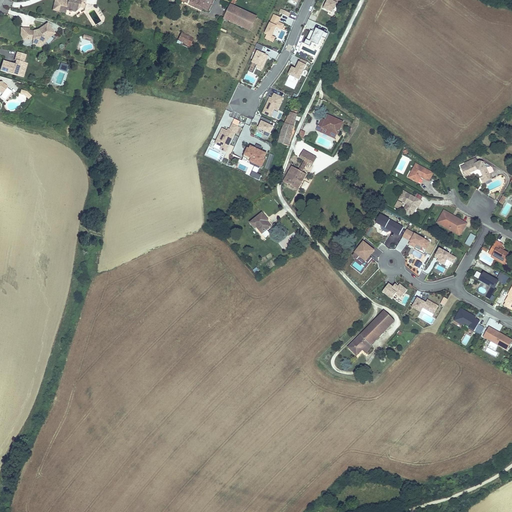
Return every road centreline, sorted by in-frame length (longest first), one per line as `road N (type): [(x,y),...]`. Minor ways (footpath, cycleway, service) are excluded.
road 1 (residential): [(360,0),(297,129),(279,186),(361,293),(400,321),(387,341)]
road 2 (residential): [(244,100),(285,56),(310,0)]
